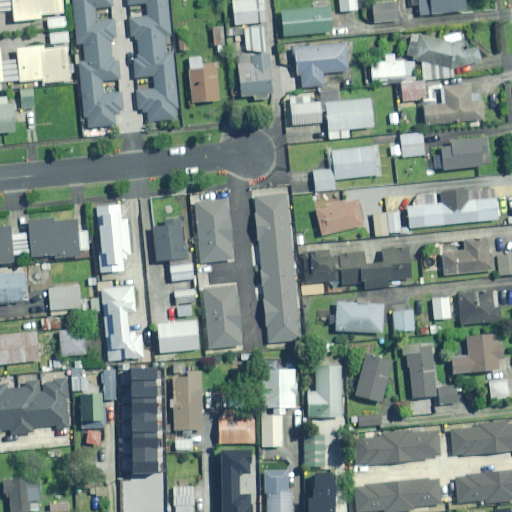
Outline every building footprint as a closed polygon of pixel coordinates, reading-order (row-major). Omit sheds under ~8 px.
[(64,13),(62,0),(0,0),(0,11),(13,10),(14,22),(41,19),(41,15),(64,13)] [(72,0),(77,45),(83,45),(85,62),(79,63),(85,129),(116,126),(115,115),(123,114),(121,93),(103,94),(102,81),(120,79),(118,60),(112,61),(110,41),(116,41),(114,20),(96,21),(95,9),(113,7),(112,0),(72,0)] [(127,0),(128,5),(147,3),(149,17),(130,18),(132,40),(138,40),(140,58),(133,58),(135,78),(154,76),(154,85),(137,87),(139,111),(148,111),(149,121),(179,119),(174,53),(166,53),(164,35),(171,34),(168,0),(127,0)] [(267,22),(264,0),(242,0),(232,1),(235,25),(267,22)] [(356,0),(337,0),(338,12),(357,12),(356,0)] [(468,10),(466,0),(411,0),(412,6),(419,5),(421,16),(468,10)] [(398,21),(396,1),(373,4),(375,23),(398,21)] [(332,32),(330,7),(282,12),(284,37),(332,32)] [(222,27),(213,28),(216,52),(225,51),(222,27)] [(266,50),(264,27),(236,28),(236,40),(245,40),(246,52),(266,50)] [(452,69),(479,63),(476,49),(466,50),(467,44),(410,34),(406,57),(420,60),(422,80),(453,75),(452,69)] [(349,71),(346,44),(294,49),(297,75),(301,75),(302,88),(325,86),(323,73),(349,71)] [(71,80),(67,47),(44,49),(44,46),(17,48),(18,60),(1,62),(0,50),(0,90),(14,89),(13,82),(43,79),(43,83),(71,80)] [(239,99),(253,98),(253,100),(268,99),(268,97),(274,96),(272,63),(271,55),(243,57),(243,65),(236,66),(239,99)] [(202,68),(201,57),(189,58),(192,103),(220,101),(217,67),(202,68)] [(379,79),(416,76),(415,63),(404,63),(404,60),(371,63),(372,84),(379,84),(379,79)] [(424,99),(423,83),(402,85),(403,101),(424,99)] [(472,101),(471,84),(443,87),(445,105),(424,107),(426,125),(484,119),(483,100),(472,101)] [(322,123),(319,94),(290,96),(292,125),(322,123)] [(23,113),(13,114),(12,105),(7,105),(6,97),(0,97),(0,133),(15,132),(14,123),(24,122),(23,113)] [(22,109),(35,109),(35,97),(22,97),(22,109)] [(374,127),(370,99),(326,104),(330,140),(349,137),(348,129),(374,127)] [(423,134),(401,135),(402,144),(390,144),(392,158),(424,156),(423,134)] [(437,169),(444,168),(444,170),(483,167),(481,156),(487,155),(486,138),(442,142),(443,155),(436,156),(437,169)] [(376,176),(373,147),(332,152),(334,169),(314,172),(316,192),(334,190),(333,180),(376,176)] [(498,220),(495,188),(467,191),(441,193),(442,204),(408,208),(410,228),(498,220)] [(300,341),(286,195),(254,198),(269,344),(300,341)] [(234,260),(228,200),(194,204),(201,264),(234,260)] [(364,226),(358,200),(316,209),(322,236),(364,226)] [(121,220),(119,206),(97,208),(102,253),(99,254),(101,273),(127,270),(126,257),(131,257),(128,220),(121,220)] [(400,234),(398,213),(374,215),(376,236),(400,234)] [(77,219),(28,221),(29,234),(12,234),(12,226),(0,226),(0,263),(14,263),(14,258),(52,256),(52,258),(79,257),(79,251),(89,250),(88,232),(77,232),(77,219)] [(170,262),(186,260),(181,219),(161,221),(161,227),(152,228),(157,262),(170,260),(170,262)] [(511,253),(488,256),(487,239),(462,241),(463,252),(443,253),(445,275),(497,271),(498,276),(511,274),(511,253)] [(424,278),(420,246),(382,250),(383,262),(365,264),(364,252),(329,256),(329,250),(303,253),(307,284),(340,280),(340,286),(364,283),(365,289),(388,286),(387,282),(424,278)] [(186,260),(170,262),(172,281),(193,279),(191,260),(186,260)] [(21,273),(0,274),(0,303),(23,302),(21,273)] [(79,285),(49,288),(51,311),(82,309),(79,285)] [(242,346),(236,286),(203,289),(209,349),(242,346)] [(136,313),(135,287),(103,289),(107,361),(143,359),(141,332),(128,333),(127,313),(136,313)] [(197,302),(195,288),(174,291),(176,305),(197,302)] [(494,323),(493,292),(459,294),(461,325),(494,323)] [(449,299),(433,300),(434,319),(450,318),(449,299)] [(383,306),(338,304),(337,316),(330,316),(330,324),(336,324),(336,331),(382,333),(383,306)] [(414,330),(413,311),(393,312),(395,332),(414,330)] [(198,350),(196,321),(158,325),(160,353),(198,350)] [(85,355),(84,330),(60,331),(62,356),(85,355)] [(0,364),(40,361),(37,333),(0,336),(0,364)] [(503,358),(501,342),(497,342),(497,334),(468,337),(469,347),(452,348),(454,374),(499,370),(499,359),(503,358)] [(437,396),(433,343),(402,346),(402,356),(409,356),(412,398),(437,396)] [(392,361),(364,356),(355,396),(383,402),(392,361)] [(186,363),(174,363),(174,373),(186,374),(186,363)] [(341,417),(341,365),(316,365),(316,392),(308,392),(308,418),(341,417)] [(82,367),(70,369),(71,379),(83,378),(82,367)] [(161,392),(160,367),(139,368),(140,392),(161,392)] [(115,370),(104,370),(106,401),(117,400),(115,370)] [(294,406),(295,372),(263,371),(262,406),(294,406)] [(202,372),(189,372),(189,377),(175,376),(174,430),(201,431),(202,372)] [(508,380),(485,383),(487,401),(509,398),(508,380)] [(7,389),(7,385),(0,385),(0,437),(1,438),(0,431),(12,430),(13,437),(33,436),(33,429),(65,427),(62,382),(25,384),(25,388),(7,389)] [(457,403),(455,385),(437,387),(439,405),(457,403)] [(103,421),(103,396),(83,396),(82,421),(103,421)] [(252,443),(252,412),(219,412),(219,443),(252,443)] [(261,412),(261,443),(261,447),(282,447),(282,412),(261,412)] [(140,420),(140,414),(124,414),(125,474),(140,473),(140,462),(153,462),(152,420),(140,420)] [(381,415),(358,415),(359,426),(381,425),(381,415)] [(511,451),(511,424),(508,425),(508,422),(477,425),(478,428),(451,431),(454,457),(511,451)] [(100,445),(101,432),(85,431),(84,444),(100,445)] [(441,458),(438,432),(411,435),(411,431),(381,434),(381,437),(353,440),(356,467),(441,458)] [(324,435),(304,435),(304,468),(324,468),(324,435)] [(202,451),(203,441),(175,440),(175,450),(202,451)] [(250,511),(250,495),(238,495),(238,474),(250,474),(250,451),(222,451),(222,511),(250,511)] [(290,492),(290,471),(264,471),(264,496),(267,496),(267,511),(293,511),(293,492),(290,492)] [(487,501),(487,505),(511,499),(511,498),(511,471),(455,478),(457,503),(482,500),(487,501)] [(30,511),(42,511),(39,477),(4,481),(5,496),(9,496),(10,511),(30,511)] [(106,497),(106,479),(95,479),(95,497),(106,497)] [(413,511),(414,509),(441,507),(439,479),(354,487),(356,511),(384,511),(413,511)] [(317,502),(333,502),(333,483),(317,483),(317,502)] [(193,511),(193,487),(174,488),(174,511),(193,511)] [(153,511),(154,491),(127,490),(126,511),(153,511)] [(483,511),(482,500),(457,503),(457,511),(483,511)] [(333,511),(333,502),(317,502),(316,511),(333,511)] [(69,511),(69,503),(50,504),(50,511),(69,511)]
